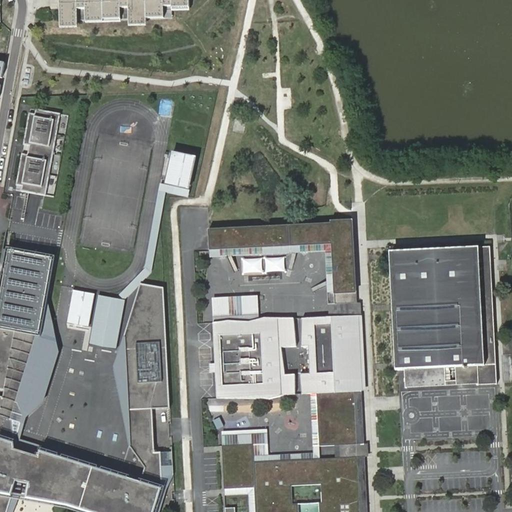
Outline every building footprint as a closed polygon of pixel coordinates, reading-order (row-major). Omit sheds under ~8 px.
[(59,0),(60,22),(172,18),(171,8),(189,8),(188,0),(59,0)] [(23,193),(48,197),(63,115),(39,111),(38,116),(32,115),(26,146),(32,147),(30,156),(24,155),(19,187),(24,188),(23,193)] [(242,133),(244,120),(232,119),(231,132),(242,133)] [(195,158),(171,153),(164,185),(188,191),(195,158)] [(17,196),(14,208),(24,210),(27,199),(17,196)] [(359,303),(356,222),(212,230),(213,251),(335,245),(338,304),(355,304),(359,303)] [(497,383),(490,247),(392,252),(397,370),(406,369),(407,388),(497,383)] [(67,511),(121,511),(129,481),(14,446),(11,423),(32,336),(46,260),(2,252),(0,265),(0,267),(4,276),(3,280),(0,278),(0,511),(3,511),(6,497),(67,511)] [(173,476),(166,289),(142,286),(125,337),(129,447),(144,469),(140,484),(129,481),(121,511),(154,511),(162,489),(162,477),(173,476)] [(96,294),(74,290),(68,324),(90,328),(96,294)] [(126,300),(99,295),(90,345),(117,349),(126,300)] [(359,391),(358,365),(352,366),(352,350),(357,350),(355,316),(217,323),(221,398),(320,393),(323,446),(360,444),(357,392),(359,391)] [(363,511),(362,482),(360,457),(257,463),(256,445),(226,446),(228,489),(258,488),(259,511),(363,511)]
